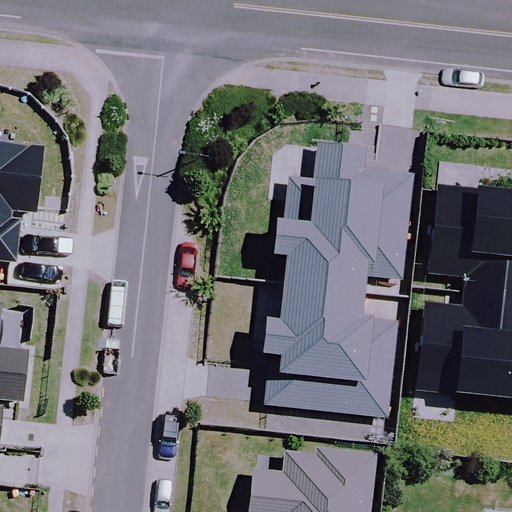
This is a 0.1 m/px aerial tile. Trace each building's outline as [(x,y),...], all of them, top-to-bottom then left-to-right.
[(0,263),(11,264),(16,214),(32,215),(38,151),(0,146),(0,263)] [(283,261),(280,287),(348,294),(349,279),(398,284),(409,179),(360,174),(362,152),(316,148),(312,184),(287,181),(282,229),(273,228),(270,260),(283,261)] [(462,280),(461,294),(511,299),(511,198),(436,190),(427,276),(462,280)] [(264,408),(385,420),(394,329),(356,325),(359,295),(348,294),(280,287),(276,329),(262,327),(258,360),(268,361),(264,408)] [(511,299),(461,294),(459,311),(423,307),(414,396),(511,405),(511,299)] [(0,403),(19,405),(25,355),(0,352),(0,403)] [(280,476),(250,473),(246,511),(366,511),(372,458),(315,452),(314,461),(282,458),(280,476)]
